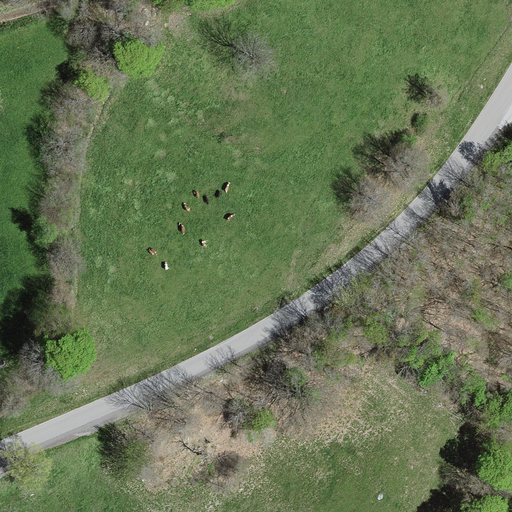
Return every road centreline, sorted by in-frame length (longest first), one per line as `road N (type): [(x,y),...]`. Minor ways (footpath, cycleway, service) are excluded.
road 1 (tertiary): [(0,453),(231,348),(331,286),(432,193),(511,84)]
road 2 (track): [(0,46),(203,0)]
